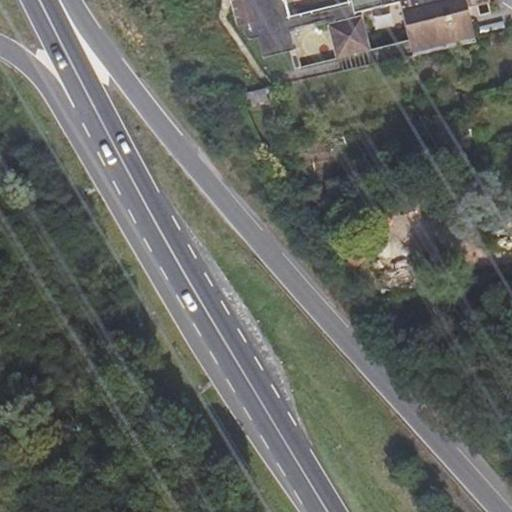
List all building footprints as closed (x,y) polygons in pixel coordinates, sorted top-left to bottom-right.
[(210,0),(212,11),(235,45),(246,46),(247,62),(279,55),(274,35),(337,21),(339,26),(332,28),(335,43),(367,36),(363,23),(360,23),(358,17),(402,7),(409,26),(493,7),(491,0),(210,0)] [(493,7),(409,26),(410,31),(495,12),(493,7)] [(212,11),(220,36),(227,36),(229,43),(235,45),(212,11)] [(495,12),(410,31),(416,59),(501,39),(495,12)] [(367,36),(335,43),(337,48),(368,41),(367,36)] [(337,48),(339,57),(370,51),(368,41),(337,48)]
